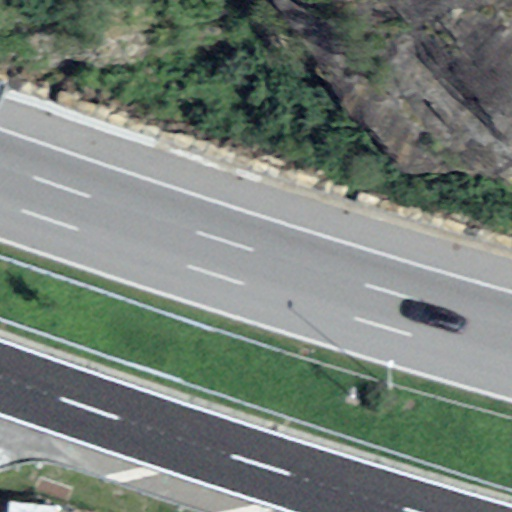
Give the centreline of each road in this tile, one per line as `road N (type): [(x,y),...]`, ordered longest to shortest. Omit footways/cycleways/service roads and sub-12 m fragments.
road 1 (motorway): [(511,344),(0,184)]
road 2 (motorway): [(0,376),(399,511)]
